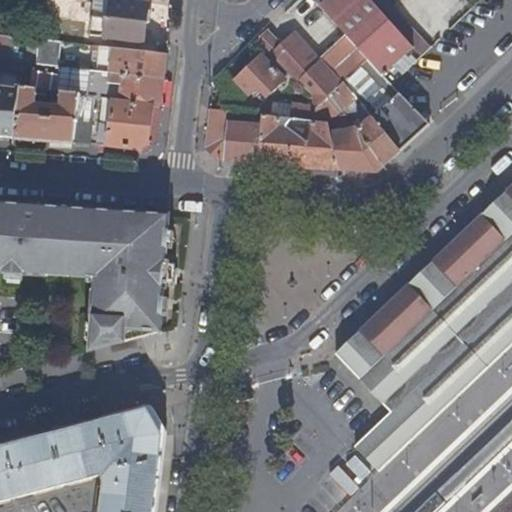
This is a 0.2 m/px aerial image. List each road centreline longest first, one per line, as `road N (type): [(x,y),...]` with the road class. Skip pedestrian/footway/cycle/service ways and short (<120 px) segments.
road 1 (residential): [(199,372),(266,356),(415,235)]
road 2 (residential): [(199,372),(0,419)]
road 3 (residential): [(511,74),(381,204)]
road 4 (residential): [(179,193),(0,179)]
road 5 (residential): [(199,372),(223,199)]
road 6 (residential): [(223,199),(381,204)]
road 7 (residential): [(185,511),(199,372)]
road 8 (residential): [(415,235),(511,141)]
road 9 (residential): [(179,193),(192,67)]
